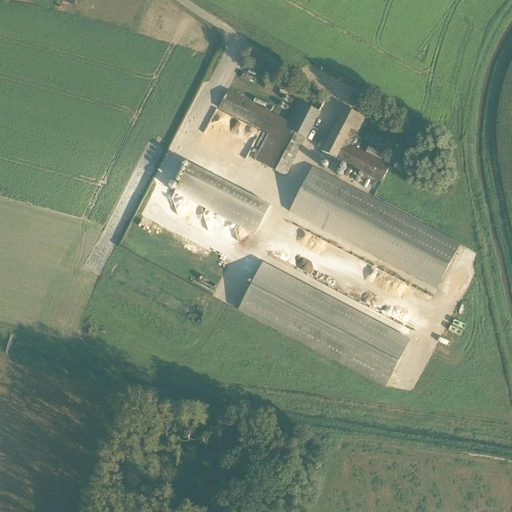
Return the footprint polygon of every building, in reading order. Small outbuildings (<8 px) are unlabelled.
[(296,105),(288,122),(236,96),(227,92),(219,108),(228,113),(270,134),(256,161),(277,172),(286,176),(319,112),(298,101),(296,105)] [(334,128),(322,152),(381,184),(390,167),(351,146),(365,118),(345,108),(337,122),(335,120),(332,126),(334,128)] [(190,164),(175,194),(255,236),(270,206),(190,164)] [(460,245),(322,172),(313,168),(290,212),(437,289),(460,245)] [(411,341),(263,263),(238,311),(385,390),(411,341)]
